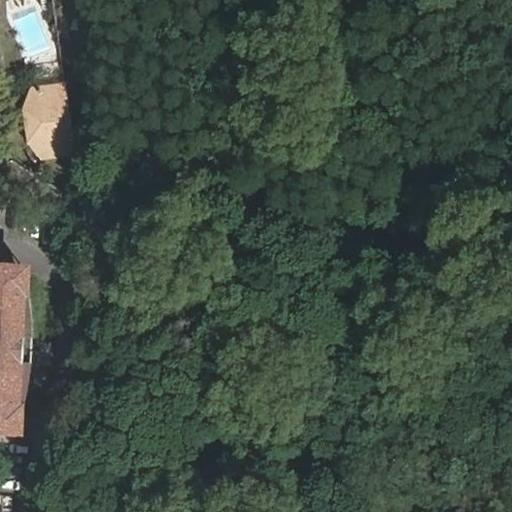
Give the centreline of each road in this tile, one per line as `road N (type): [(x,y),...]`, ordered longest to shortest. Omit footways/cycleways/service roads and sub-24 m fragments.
road 1 (residential): [(0,236),(68,275),(80,301),(32,511)]
road 2 (track): [(0,166),(56,198),(75,227),(68,275)]
